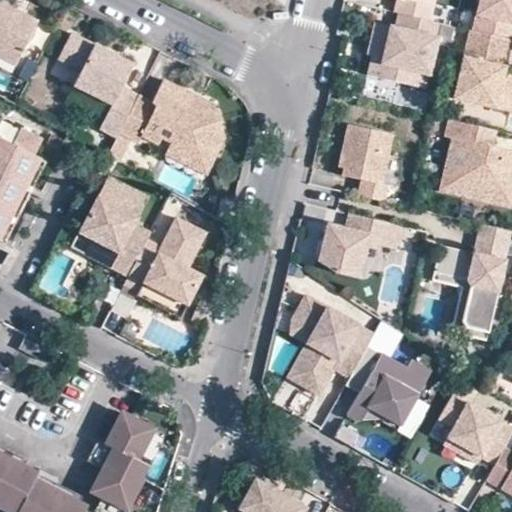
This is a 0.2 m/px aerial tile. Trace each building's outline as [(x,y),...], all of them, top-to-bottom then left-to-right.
[(396,0),(393,12),(398,13),(430,20),(434,0),(396,0)] [(472,30),(510,39),(511,40),(511,35),(511,0),(477,0),(471,30),(472,30)] [(0,56),(15,64),(37,21),(0,2),(0,56)] [(430,20),(398,13),(395,27),(390,26),(382,56),(372,53),(367,74),(424,88),(440,23),(430,20)] [(367,52),(372,53),(382,56),(390,26),(374,22),(367,52)] [(495,103),(504,64),(510,39),(472,30),(457,94),(495,103)] [(117,136),(119,132),(138,95),(138,94),(121,86),(129,70),(112,62),(116,55),(70,32),(58,57),(80,69),(73,84),(111,103),(99,127),(117,136)] [(133,63),(116,55),(112,62),(129,70),(133,63)] [(511,85),(511,66),(504,64),(495,103),(507,105),(511,85)] [(119,132),(131,137),(140,142),(143,136),(159,144),(162,137),(173,143),(193,153),(201,137),(221,130),(212,104),(196,110),(189,107),(195,96),(162,79),(151,102),(138,95),(119,132)] [(42,137),(1,117),(0,119),(0,239),(6,243),(46,160),(34,154),(42,137)] [(511,157),(490,153),(492,145),(495,130),(448,119),(444,136),(451,138),(439,189),(463,195),(467,178),(491,183),(487,201),(511,206),(511,204),(511,157)] [(348,148),(343,167),(342,174),(361,178),(357,194),(383,200),(387,184),(381,182),(392,134),(348,123),(342,147),(348,148)] [(225,138),(221,130),(201,137),(193,153),(173,143),(168,154),(207,173),(225,138)] [(118,161),(131,137),(119,132),(117,136),(108,155),(118,161)] [(511,150),(492,145),(490,153),(511,157),(511,150)] [(338,165),(343,167),(348,148),(342,147),(338,165)] [(151,195),(112,175),(83,232),(121,251),(114,265),(131,274),(148,240),(153,231),(137,222),(151,195)] [(400,225),(361,216),(358,231),(336,225),(324,233),(318,260),(335,272),(349,275),(354,251),(364,253),(367,241),(395,248),(400,225)] [(207,233),(178,218),(163,248),(148,240),(131,274),(126,284),(141,292),(143,288),(158,296),(161,291),(189,305),(204,276),(189,269),(207,233)] [(464,326),(487,332),(510,230),(479,223),(475,239),(481,241),(478,254),(472,252),(440,245),(432,272),(465,280),(469,285),(460,320),(464,326)] [(121,251),(83,232),(76,246),(114,265),(121,251)] [(475,239),(472,252),(478,254),(481,241),(475,239)] [(485,339),(487,332),(464,326),(460,320),(469,285),(465,280),(432,272),(431,279),(461,286),(450,331),(485,339)] [(189,305),(161,291),(158,296),(143,288),(141,292),(139,296),(182,319),(189,305)] [(116,308),(131,311),(135,294),(119,291),(116,308)] [(379,335),(312,294),(297,318),(313,328),(334,341),(307,386),(323,395),(339,369),(354,378),(372,347),(379,335)] [(313,328),(297,318),(295,333),(311,343),(291,376),(307,386),(334,341),(313,328)] [(50,346),(25,333),(18,348),(42,361),(50,346)] [(381,421),(401,433),(436,374),(415,361),(410,370),(372,347),(354,378),(367,386),(350,415),(359,421),(381,421)] [(484,456),(497,463),(506,447),(511,436),(511,424),(455,392),(441,417),(456,425),(450,437),(484,456)] [(153,426),(120,410),(106,442),(114,446),(103,468),(91,491),(102,496),(127,508),(143,476),(140,475),(147,463),(137,458),(153,426)] [(103,468),(114,446),(106,442),(91,435),(80,457),(103,468)] [(444,447),(479,466),(484,456),(450,437),(444,447)] [(125,511),(128,509),(127,508),(102,496),(97,506),(88,502),(91,497),(38,471),(40,465),(27,458),(30,452),(2,438),(0,442),(0,506),(11,511),(125,511)] [(511,450),(506,447),(497,463),(488,480),(503,488),(509,477),(511,478),(511,450)] [(248,511),(247,511),(306,511),(309,507),(257,477),(240,508),(248,511)] [(511,478),(509,477),(503,488),(511,493),(511,478)]
